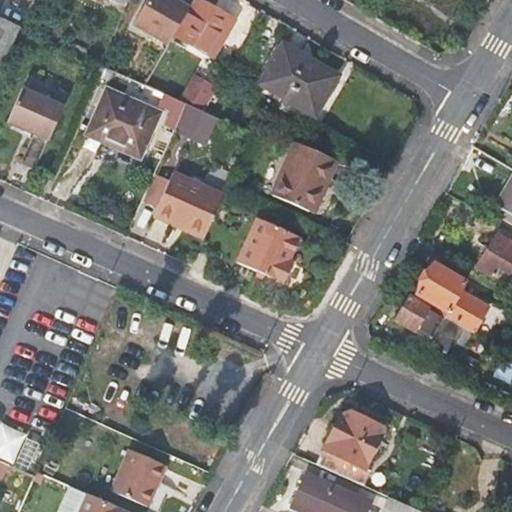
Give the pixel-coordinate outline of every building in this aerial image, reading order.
[(173,35),(192,3),(187,0),(173,0),(173,2),(169,0),(146,0),(133,24),(168,44),(173,35)] [(193,0),(192,3),(173,35),(204,53),(218,29),(226,33),(233,21),(197,0),(193,0)] [(0,71),(20,27),(0,17),(0,71)] [(337,76),(281,44),(259,82),(314,114),(337,76)] [(64,107),(23,88),(7,123),(48,142),(64,107)] [(160,111),(107,89),(86,134),(140,156),(160,111)] [(190,91),(184,103),(186,104),(201,110),(203,112),(211,100),(190,91)] [(186,141),(201,110),(186,104),(172,135),(186,141)] [(218,118),(203,112),(201,110),(186,141),(204,149),(218,118)] [(336,160),(294,141),(271,195),(307,210),(323,174),(330,176),(336,160)] [(142,202),(156,208),(169,178),(155,173),(142,202)] [(173,217),(207,233),(224,195),(172,173),(169,178),(156,208),(152,215),(170,223),(173,217)] [(511,213),(511,178),(497,204),(511,213)] [(207,233),(173,217),(170,223),(205,237),(207,233)] [(299,237),(258,218),(238,264),(279,283),(299,237)] [(476,266),(492,275),(500,263),(511,270),(511,240),(497,232),(476,266)] [(417,292),(446,311),(465,280),(435,262),(417,292)] [(446,335),(454,320),(411,294),(396,320),(430,339),(437,329),(446,335)] [(464,345),(473,331),(454,320),(446,335),(464,345)] [(340,414),(318,465),(364,485),(369,473),(366,471),(386,426),(352,410),(340,414)] [(44,446),(26,438),(14,465),(32,473),(44,446)] [(167,464),(129,447),(110,490),(149,506),(167,464)] [(369,511),(374,500),(307,470),(292,505),(307,511),(369,511)] [(130,511),(94,496),(38,471),(35,476),(18,511),(130,511)] [(382,511),(383,511),(423,511),(424,511),(390,496),(382,511)]
